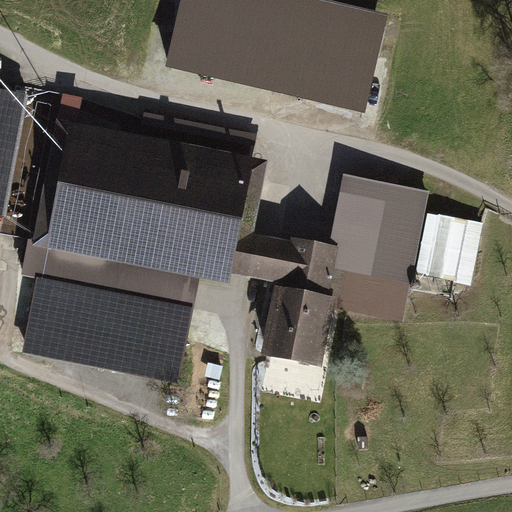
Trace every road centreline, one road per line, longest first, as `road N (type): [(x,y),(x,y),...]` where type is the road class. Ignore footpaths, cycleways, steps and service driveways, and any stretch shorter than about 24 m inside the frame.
road 1 (track): [(511,209),(433,169),(207,117),(79,74),(0,30)]
road 2 (track): [(236,444),(165,425),(0,356)]
road 3 (track): [(245,511),(236,444),(238,292)]
road 4 (track): [(359,511),(511,485)]
